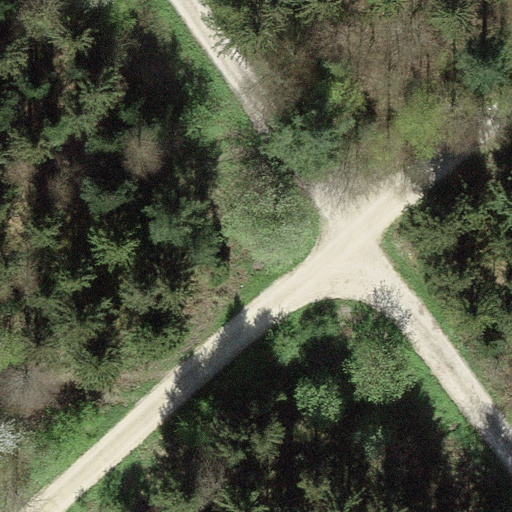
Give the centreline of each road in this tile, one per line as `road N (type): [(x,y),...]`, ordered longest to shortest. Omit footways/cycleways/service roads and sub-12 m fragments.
road 1 (track): [(40,511),(348,235),(511,101)]
road 2 (track): [(511,461),(180,0)]
